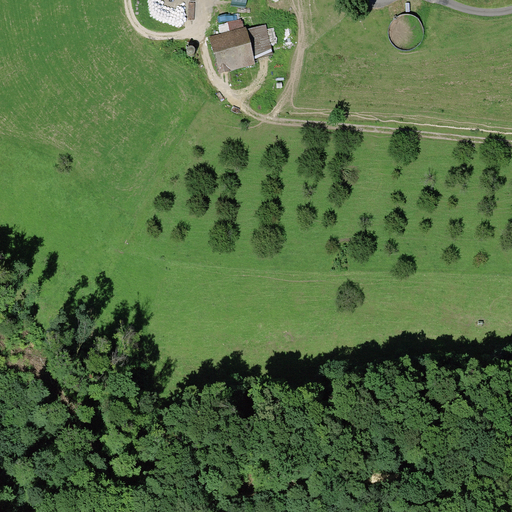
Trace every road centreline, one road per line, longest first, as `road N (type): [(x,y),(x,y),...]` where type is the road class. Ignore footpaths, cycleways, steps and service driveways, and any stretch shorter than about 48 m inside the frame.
road 1 (track): [(175,511),(364,478),(511,485)]
road 2 (track): [(224,90),(275,121),(511,144)]
